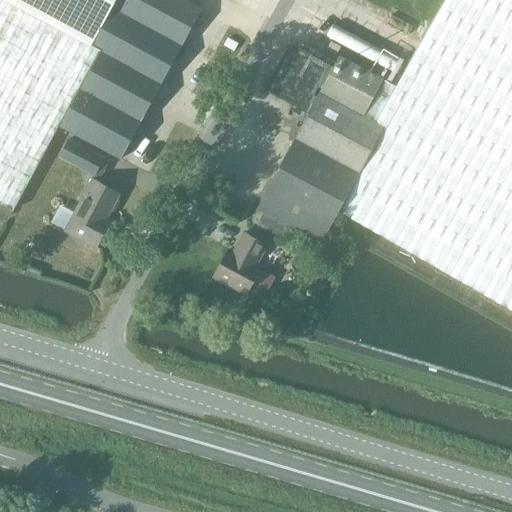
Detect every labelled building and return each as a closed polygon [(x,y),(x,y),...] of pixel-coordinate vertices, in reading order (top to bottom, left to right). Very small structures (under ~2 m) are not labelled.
[(0,0),(0,202),(13,210),(60,126),(100,51),(5,0),(0,0)] [(5,0),(100,51),(60,126),(121,159),(202,10),(183,0),(5,0)] [(511,0),(445,0),(396,86),(389,99),(377,93),(364,116),(384,127),(340,211),(511,310),(511,0)] [(344,15),(337,29),(399,61),(406,46),(344,15)] [(340,56),(320,93),(364,116),(377,93),(389,99),(396,86),(340,56)] [(384,127),(364,116),(320,93),(257,209),(322,244),(340,211),(384,127)] [(96,174),(103,161),(104,160),(68,141),(60,155),(96,174)] [(104,232),(100,230),(118,196),(92,182),(64,233),(94,250),(104,232)] [(228,250),(214,277),(247,295),(248,293),(263,302),(277,276),(261,268),(262,266),(259,264),(269,245),(244,233),(234,253),(228,250)]
